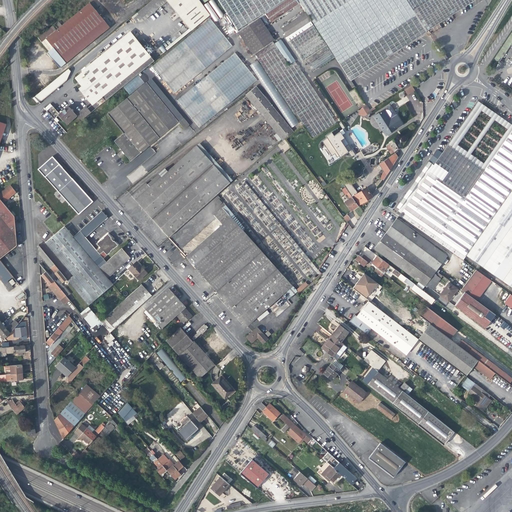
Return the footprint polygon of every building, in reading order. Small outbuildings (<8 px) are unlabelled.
[(143,21),(167,1),(166,0),(151,0),(125,22),(127,24),(143,21)] [(166,0),(167,1),(186,23),(191,30),(210,15),(202,3),(199,0),(166,0)] [(228,32),(234,27),(230,21),(216,1),(215,0),(207,0),(206,1),(228,32)] [(238,32),(265,13),(284,0),(215,0),(216,1),(230,21),(234,27),(236,29),(238,32)] [(284,0),(265,13),(266,14),(286,0),(284,0)] [(299,4),(296,0),(286,0),(266,14),(272,22),(299,4)] [(298,0),(350,80),(426,31),(405,0),(298,0)] [(407,0),(427,31),(455,12),(474,0),(407,0)] [(206,1),(202,3),(225,36),(236,29),(234,27),(228,32),(206,1)] [(109,27),(89,2),(56,29),(52,25),(38,37),(49,51),(53,48),(58,53),(66,63),(109,27)] [(281,28),(287,37),(311,21),(306,12),(281,28)] [(253,54),(274,39),(260,18),(238,32),(246,44),(253,54)] [(174,95),(232,47),(210,19),(151,66),(174,95)] [(313,24),(311,21),(287,37),(285,38),(288,41),(313,24)] [(167,50),(191,30),(186,23),(161,44),(167,50)] [(327,45),(313,25),(288,42),(301,62),(327,45)] [(102,97),(151,57),(148,53),(145,49),(149,45),(143,39),(139,42),(134,36),(136,34),(134,31),(131,33),(130,31),(74,78),(95,103),(102,97)] [(511,42),(511,31),(494,58),(499,62),(511,42)] [(281,39),(274,43),(288,64),(295,60),(281,39)] [(310,133),(333,169),(337,166),(339,168),(344,175),(362,162),(339,127),(295,60),(288,64),(274,43),(273,41),(254,54),(295,114),(296,113),(310,133)] [(235,53),(177,101),(199,128),(258,80),(235,53)] [(154,61),(151,57),(102,97),(105,101),(154,61)] [(298,118),(295,114),(255,57),(246,63),(258,80),(289,124),(298,118)] [(38,101),(39,102),(67,79),(71,68),(70,67),(32,98),(36,102),(38,101)] [(130,161),(179,121),(146,82),(108,113),(123,133),(114,140),(121,149),(130,161)] [(412,85),(404,87),(407,94),(414,92),(412,85)] [(282,141),(285,138),(293,131),(292,130),(256,86),(245,95),(282,141)] [(58,113),(52,106),(47,110),(46,111),(49,113),(53,118),(58,113)] [(82,120),(91,113),(86,106),(77,113),(82,120)] [(76,116),(68,107),(59,115),(67,124),(76,116)] [(391,131),(396,128),(395,127),(402,123),(396,115),(390,119),(384,110),(376,115),(381,124),(380,125),(386,135),(391,131)] [(183,117),(179,121),(184,129),(189,125),(183,117)] [(511,129),(511,130),(509,128),(476,175),(465,191),(462,195),(426,169),(398,210),(400,211),(398,214),(399,215),(430,237),(437,242),(440,238),(511,288),(511,129)] [(398,149),(398,148),(394,141),(390,144),(394,151),(397,149),(398,149)] [(200,142),(196,145),(230,182),(232,180),(200,142)] [(390,154),(394,151),(390,144),(386,146),(387,148),(388,149),(390,154)] [(169,237),(185,223),(190,217),(205,204),(211,199),(217,194),(230,182),(196,145),(179,160),(167,171),(165,168),(159,173),(161,176),(158,179),(156,176),(147,184),(146,183),(132,196),(147,212),(167,235),(169,237)] [(430,164),(426,169),(462,195),(465,191),(476,175),(443,151),(440,149),(430,164)] [(379,178),(383,180),(398,157),(395,153),(380,163),(379,163),(381,166),(384,170),(379,178)] [(52,156),(38,169),(78,214),(92,201),(77,184),(52,156)] [(352,196),(358,205),(369,198),(372,195),(369,191),(364,183),(354,190),(344,175),(339,168),(337,170),(338,172),(336,173),(341,181),(352,196)] [(353,208),(358,205),(352,196),(341,181),(336,173),(333,169),(329,172),(345,195),(346,194),(349,198),(344,202),(350,211),(353,208)] [(13,189),(10,185),(0,192),(0,194),(5,200),(15,191),(13,189)] [(14,216),(0,199),(0,257),(16,245),(16,239),(15,220),(14,216)] [(259,215),(254,217),(257,219),(260,219),(265,223),(265,225),(271,230),(274,229),(278,229),(276,224),(278,222),(276,218),(278,215),(278,211),(278,205),(274,206),(272,205),(270,208),(269,208),(262,203),(261,203),(258,200),(258,207),(254,209),(255,212),(257,209),(256,213),(259,215)] [(214,215),(222,224),(231,217),(233,214),(225,205),(214,215)] [(107,217),(102,211),(73,237),(99,268),(106,262),(103,258),(106,254),(107,254),(111,250),(113,248),(117,245),(114,240),(113,241),(111,238),(108,234),(103,237),(104,238),(101,240),(101,239),(97,243),(99,246),(96,249),(86,237),(107,217)] [(245,228),(233,214),(231,217),(243,230),(245,228)] [(205,278),(216,291),(262,251),(243,230),(231,217),(222,224),(186,257),(205,278)] [(391,226),(385,233),(436,271),(438,272),(440,270),(438,269),(447,255),(396,218),(391,226)] [(113,284),(108,278),(99,268),(73,237),(64,226),(54,235),(51,237),(45,242),(73,276),(67,281),(88,305),(113,284)] [(374,249),(425,286),(426,285),(434,274),(436,271),(385,233),(383,236),(374,249)] [(59,278),(54,281),(58,286),(66,279),(38,244),(39,260),(44,260),(59,278)] [(122,248),(106,262),(99,268),(108,278),(130,257),(122,248)] [(292,284),(262,251),(216,291),(234,310),(235,311),(247,326),(286,291),(291,297),(298,291),(296,289),(292,284)] [(365,264),(369,267),(371,264),(369,263),(362,258),(359,255),(358,255),(355,259),(357,261),(363,266),(365,264)] [(382,273),(389,264),(377,255),(375,259),(371,264),(382,273)] [(13,277),(0,260),(0,278),(10,290),(13,288),(8,281),(13,277)] [(136,261),(135,263),(128,269),(139,280),(147,273),(143,268),(136,261)] [(60,299),(65,295),(58,286),(54,281),(45,270),(39,263),(40,274),(47,283),(51,288),(54,292),(60,299)] [(382,273),(371,264),(369,267),(378,273),(377,274),(381,277),(384,274),(382,273)] [(392,272),(410,285),(412,287),(415,284),(395,269),(392,272)] [(466,293),(478,302),(492,281),(477,270),(464,291),(466,293)] [(372,279),(364,273),(358,281),(357,282),(352,288),(365,298),(370,302),(382,286),(377,283),(372,279)] [(426,285),(432,290),(440,279),(434,274),(426,285)] [(459,289),(449,282),(439,295),(445,300),(449,302),(454,295),(455,296),(459,289)] [(141,284),(125,299),(104,317),(111,325),(148,291),(141,284)] [(162,328),(176,315),(184,308),(185,307),(172,292),(169,288),(145,309),(162,328)] [(496,315),(478,302),(466,293),(456,306),(486,328),(491,320),(496,315)] [(66,295),(65,295),(60,299),(64,303),(69,299),(66,295)] [(363,308),(356,316),(371,328),(406,355),(418,339),(368,301),(363,308)] [(85,319),(86,320),(89,324),(95,331),(103,324),(100,321),(94,313),(93,313),(88,307),(80,313),(85,319)] [(14,319),(15,320),(19,323),(19,322),(28,313),(27,312),(23,308),(14,319)] [(192,316),(184,308),(176,315),(184,323),(188,319),(192,316)] [(428,308),(421,317),(425,320),(432,325),(450,339),(457,330),(432,311),(428,308)] [(267,310),(257,318),(259,321),(269,313),(267,310)] [(72,320),(69,315),(58,328),(45,342),(47,343),(49,345),(55,339),(58,335),(59,335),(67,325),(72,320)] [(366,334),(371,328),(356,316),(354,315),(349,321),(366,334)] [(0,337),(2,341),(15,327),(19,323),(15,320),(8,327),(8,326),(6,328),(3,324),(0,321),(0,332),(1,333),(0,333),(0,337)] [(25,322),(19,322),(19,323),(15,327),(15,335),(13,335),(14,338),(22,337),(22,339),(27,339),(26,331),(25,322)] [(336,329),(331,334),(332,335),(341,342),(349,332),(339,325),(336,329)] [(492,380),(496,374),(458,345),(455,343),(450,339),(432,325),(419,340),(428,347),(467,377),(475,366),(484,374),(485,376),(487,377),(488,377),(492,380)] [(166,340),(178,354),(193,341),(180,327),(166,340)] [(246,337),(248,340),(251,343),(257,338),(262,344),(268,339),(257,327),(246,337)] [(205,330),(194,340),(196,343),(207,332),(205,330)] [(109,344),(116,340),(110,333),(104,337),(109,344)] [(325,343),(321,347),(330,354),(335,359),(336,360),(347,347),(341,342),(332,335),(329,339),(328,340),(325,343)] [(214,363),(196,343),(194,340),(193,341),(178,354),(179,356),(176,358),(183,366),(186,363),(198,377),(214,363)] [(509,384),(511,380),(511,378),(506,374),(462,340),(458,345),(496,374),(509,384)] [(380,341),(378,344),(392,355),(394,353),(380,341)] [(56,357),(63,349),(58,344),(51,353),(56,357)] [(8,347),(7,347),(8,353),(18,352),(18,354),(22,354),(22,352),(25,352),(25,345),(13,346),(13,347),(8,347)] [(181,382),(186,377),(161,349),(156,353),(181,382)] [(371,350),(363,360),(372,367),(377,371),(379,368),(385,361),(371,350)] [(85,356),(79,363),(75,367),(67,376),(64,380),(68,384),(76,375),(77,377),(79,374),(78,373),(89,360),(85,356)] [(62,371),(67,376),(75,367),(73,365),(63,357),(56,366),(62,371)] [(332,380),(343,365),(336,360),(335,359),(330,365),(324,373),(332,380)] [(10,369),(11,374),(22,373),(22,368),(21,364),(5,366),(6,370),(10,369)] [(372,367),(362,380),(374,389),(444,445),(450,437),(454,432),(404,392),(400,388),(383,375),(377,371),(372,367)] [(128,371),(120,377),(121,380),(124,382),(132,376),(128,371)] [(220,376),(213,382),(211,384),(224,398),(233,391),(224,381),(220,376)] [(469,391),(475,383),(467,378),(461,386),(469,391)] [(367,393),(352,381),(343,392),(358,404),(364,397),(367,393)] [(404,383),(400,388),(404,392),(409,386),(404,383)] [(86,384),(79,392),(93,405),(100,396),(86,384)] [(481,409),(486,402),(491,396),(475,384),(469,391),(477,398),(473,403),(481,409)] [(62,410),(54,419),(63,438),(93,405),(79,392),(62,410)] [(6,402),(13,411),(16,414),(24,408),(22,405),(20,403),(21,402),(20,400),(15,404),(13,401),(12,399),(10,401),(9,400),(6,402)] [(280,413),(269,403),(267,406),(266,407),(261,402),(258,406),(262,410),(262,411),(273,421),(280,413)] [(376,408),(391,419),(395,414),(381,403),(376,408)] [(128,404),(118,413),(127,423),(137,414),(128,404)] [(207,415),(200,407),(192,413),(200,422),(203,419),(207,415)] [(287,433),(299,444),(303,440),(305,442),(309,438),(301,431),(288,419),(283,414),(282,415),(280,418),(291,428),(287,433)] [(190,420),(178,431),(185,440),(192,434),(198,428),(190,420)] [(87,428),(83,425),(81,424),(75,432),(76,432),(82,438),(89,444),(90,443),(96,436),(94,435),(92,433),(94,430),(89,426),(87,428)] [(95,431),(97,432),(99,433),(101,431),(104,427),(101,424),(95,431)] [(254,425),(250,429),(259,436),(262,433),(258,429),(254,425)] [(27,435),(35,434),(34,426),(26,427),(27,435)] [(259,436),(264,441),(268,437),(262,433),(259,436)] [(398,468),(404,461),(379,442),(374,448),(367,457),(392,476),(398,468)] [(89,452),(85,449),(79,456),(77,458),(81,461),(89,452)] [(169,452),(177,462),(179,460),(171,451),(169,452)] [(164,473),(167,470),(165,468),(162,465),(159,461),(153,454),(152,455),(152,454),(150,455),(151,456),(149,458),(152,460),(153,459),(154,461),(154,462),(158,467),(158,468),(159,468),(156,470),(162,477),(163,475),(164,473)] [(328,454),(323,459),(330,465),(340,474),(352,485),(357,480),(353,477),(328,454)] [(168,460),(165,456),(159,461),(162,465),(168,460)] [(268,474),(251,459),(238,473),(244,478),(256,488),(259,484),(268,474)] [(181,470),(185,467),(179,460),(177,462),(175,463),(181,470)] [(170,464),(165,468),(167,470),(175,479),(180,474),(177,470),(173,466),(172,466),(170,464)] [(336,478),(340,474),(330,465),(321,476),(331,484),(336,478)] [(289,474),(294,478),(300,472),(295,467),(289,474)] [(311,491),(316,486),(300,472),(293,479),(301,486),(303,483),(307,487),(311,491)] [(232,480),(226,475),(224,478),(230,483),(232,480)] [(210,488),(219,495),(224,490),(225,489),(229,484),(220,477),(211,487),(210,488)] [(218,497),(219,495),(210,488),(211,487),(209,485),(207,488),(218,497)] [(214,511),(220,511),(228,509),(245,505),(241,502),(228,505),(226,507),(214,511)]
